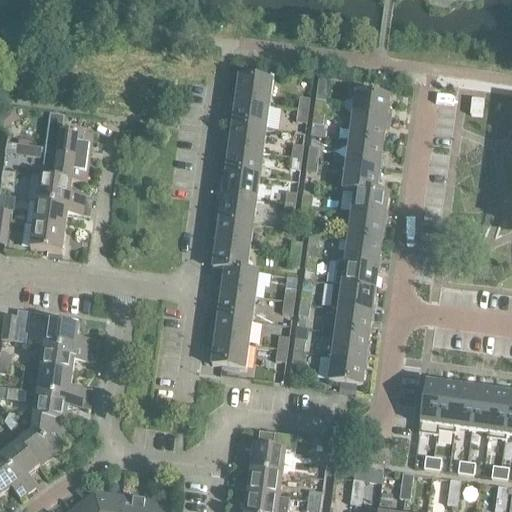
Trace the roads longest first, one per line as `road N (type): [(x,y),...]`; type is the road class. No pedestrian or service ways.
road 1 (residential): [(220,466),(224,435),(247,416),(358,433),(380,418),(391,346),(406,313),(424,108)]
road 2 (residential): [(125,283),(190,294),(223,76)]
road 3 (residential): [(95,469),(125,283)]
road 4 (residential): [(94,278),(115,118)]
road 5 (unknown): [(380,418),(511,445)]
road 6 (residential): [(220,466),(95,469)]
